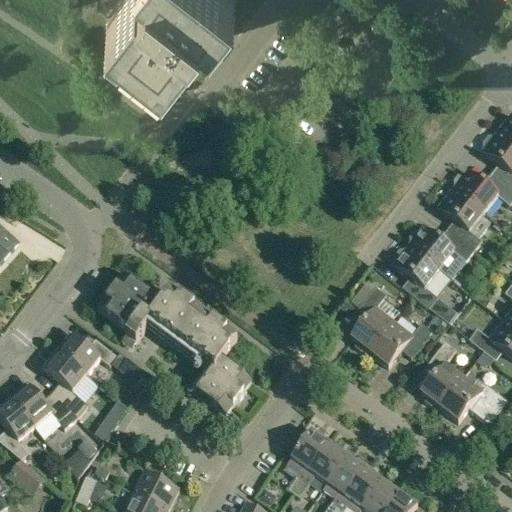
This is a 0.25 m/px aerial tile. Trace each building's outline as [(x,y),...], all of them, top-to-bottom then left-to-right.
[(119,0),(108,15),(163,58),(201,9),(211,16),(222,0),(119,0)] [(496,137),(511,149),(511,119),(511,118),(496,137)] [(511,149),(496,137),(493,141),(488,141),(483,147),(484,153),(481,156),(502,172),(495,182),(511,195),(511,149)] [(511,206),(511,195),(495,182),(487,191),(466,175),(464,178),(459,179),(454,185),(454,190),(452,194),(483,218),(497,201),(509,210),(511,206)] [(483,218),(452,194),(437,212),(458,229),(450,238),(473,256),(481,246),(469,236),(483,218)] [(0,231),(0,266),(18,248),(0,231)] [(410,247),(407,250),(439,275),(453,258),(465,267),(473,256),(450,238),(443,248),(422,232),(420,235),(414,235),(409,241),(410,247)] [(439,275),(407,250),(404,254),(399,255),(394,261),(395,266),(393,269),(414,286),(406,295),(429,313),(437,302),(425,293),(439,275)] [(153,304),(123,281),(97,315),(127,337),(121,345),(122,346),(125,341),(135,348),(146,332),(137,326),(153,304)] [(511,313),(502,325),(511,332),(511,288),(504,298),(511,304),(511,313)] [(366,355),(369,358),(394,326),(376,312),(386,300),(375,292),(357,314),(367,322),(351,343),(353,345),(354,351),(360,355),(366,355)] [(213,375),(221,366),(237,345),(175,301),(169,296),(146,326),(177,349),(213,375)] [(394,326),(369,358),(388,372),(404,351),(414,359),(432,336),(435,339),(442,330),(434,323),(427,332),(421,328),(411,340),(394,326)] [(511,332),(502,325),(489,343),(476,333),(468,344),(491,362),(498,352),(511,362),(511,332)] [(55,356),(86,381),(100,364),(109,371),(116,362),(94,344),(87,353),(70,339),(55,356)] [(435,409),(439,412),(464,381),(446,367),(455,355),(445,346),(427,369),(437,377),(420,398),(423,400),(424,405),(430,410),(435,409)] [(72,397),(86,381),(55,356),(41,373),(59,388),(51,398),(71,418),(77,423),(88,410),(72,397)] [(221,366),(213,375),(195,400),(225,423),(251,388),(221,366)] [(140,373),(129,387),(138,393),(148,379),(140,373)] [(464,381),(439,412),(458,427),(468,413),(489,428),(506,407),(477,383),(473,388),(464,381)] [(71,418),(51,398),(41,406),(26,389),(9,402),(34,433),(51,419),(58,428),(71,418)] [(17,446),(34,433),(9,402),(0,409),(0,426),(7,435),(0,440),(0,449),(20,466),(27,459),(17,446)] [(287,494),(293,498),(329,450),(310,436),(285,472),(297,481),(287,494)] [(97,454),(87,443),(78,451),(80,453),(87,462),(97,454)] [(346,462),(329,450),(293,498),(299,503),(314,481),(326,489),(346,462)] [(327,511),(336,511),(363,474),(346,462),(326,489),(338,498),(327,511)] [(11,481),(35,501),(48,486),(23,466),(11,481)] [(98,471),(94,478),(104,483),(108,476),(98,471)] [(362,511),(381,487),(363,474),(336,511),(344,511),(350,505),(358,511),(362,511)] [(143,476),(132,497),(161,511),(168,511),(178,493),(143,476)] [(389,511),(399,499),(381,487),(362,511),(389,511)] [(81,489),(78,497),(89,502),(92,494),(81,489)] [(89,502),(78,497),(74,505),(85,510),(89,503),(89,502)] [(161,511),(132,497),(124,511),(161,511)] [(416,511),(399,499),(389,511),(416,511)]
